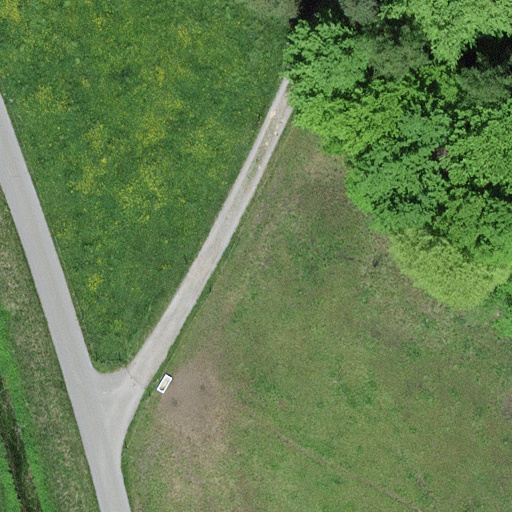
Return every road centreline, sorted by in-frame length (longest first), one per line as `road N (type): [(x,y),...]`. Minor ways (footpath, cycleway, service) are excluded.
road 1 (track): [(121,435),(327,0)]
road 2 (unclassified): [(0,56),(76,237),(138,511)]
